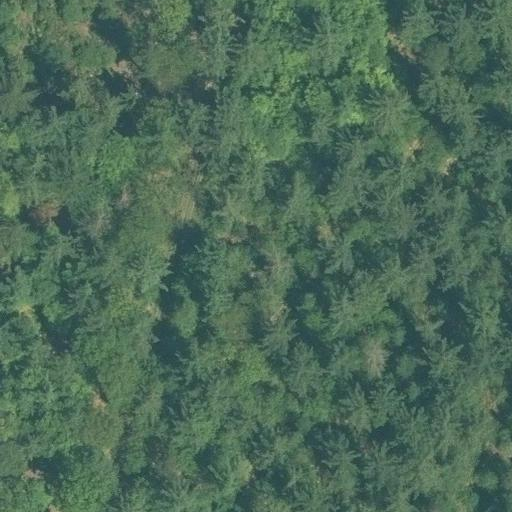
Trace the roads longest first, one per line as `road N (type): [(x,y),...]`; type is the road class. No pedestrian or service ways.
road 1 (track): [(98,511),(511,51)]
road 2 (track): [(251,0),(104,495),(92,511)]
